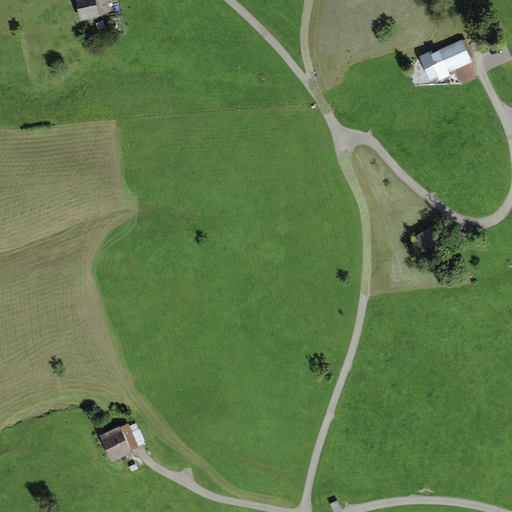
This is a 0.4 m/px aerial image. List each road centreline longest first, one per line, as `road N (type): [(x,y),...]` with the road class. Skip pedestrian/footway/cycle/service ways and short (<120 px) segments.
road 1 (track): [(311,511),(317,446),(354,347),(368,259),(360,207),(313,87),(223,0)]
road 2 (track): [(341,143),(362,135),(446,213),(475,223),(494,219),(511,193)]
road 3 (track): [(350,511),(412,497),(497,511)]
road 4 (track): [(283,511),(223,500),(149,460)]
